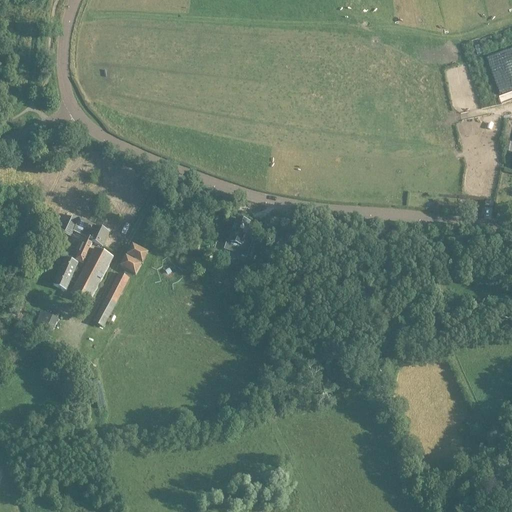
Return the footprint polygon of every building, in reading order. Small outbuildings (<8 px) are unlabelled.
[(511,59),(490,66),(498,94),(511,89),(511,59)] [(436,203),(435,211),(458,213),(458,205),(436,203)] [(91,245),(92,243),(88,241),(95,227),(73,216),(68,226),(80,231),(79,233),(80,234),(81,232),(85,234),(84,237),(86,237),(75,261),(78,262),(83,264),(90,248),(91,249),(92,246),(91,245)] [(250,223),(236,219),(229,242),(236,244),(236,245),(249,250),(253,237),(246,235),(250,223)] [(88,241),(92,243),(102,248),(108,233),(95,227),(88,241)] [(142,265),(148,254),(132,245),(126,256),(142,265)] [(72,276),(78,262),(75,261),(74,263),(65,258),(53,286),(65,292),(70,282),(75,285),(70,294),(89,304),(113,259),(94,249),(77,281),(73,279),(74,277),(72,276)] [(136,276),(141,266),(125,257),(120,267),(136,276)] [(245,276),(243,276),(232,272),(226,290),(239,294),(245,276)] [(103,328),(129,280),(119,274),(93,323),(103,328)] [(30,337),(38,340),(48,344),(57,321),(40,314),(30,337)] [(496,436),(500,431),(500,430),(493,425),(489,432),(495,436),(496,436)]
